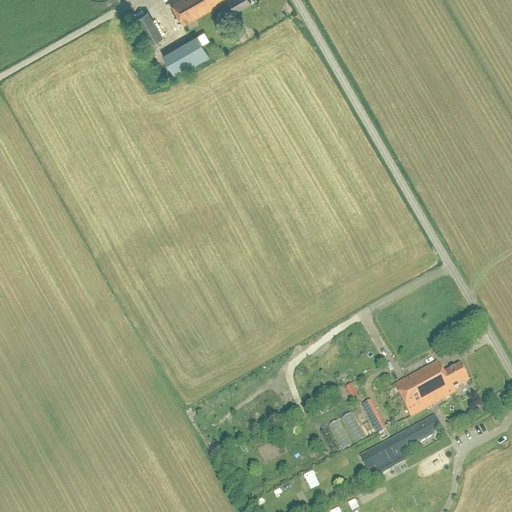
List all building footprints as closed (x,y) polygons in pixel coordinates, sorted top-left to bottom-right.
[(235,10),(251,1),(250,0),(169,0),(184,24),(226,0),(229,4),(231,3),(235,10)] [(133,19),(148,45),(162,37),(147,11),(133,19)] [(207,30),(201,32),(204,43),(211,41),(207,30)] [(174,76),(209,56),(196,35),(162,55),(174,76)] [(393,387),(410,419),(456,394),(454,390),(468,383),(460,367),(444,376),(437,363),(393,387)] [(378,435),(386,431),(370,401),(362,406),(378,435)] [(332,419),(343,415),(338,402),(327,406),(332,419)] [(442,431),(434,417),(367,454),(375,469),(403,454),(403,452),(442,431)] [(302,419),(295,423),(299,429),(306,425),(302,419)] [(263,454),(274,452),(272,438),(261,440),(263,454)] [(432,465),(427,467),(428,472),(435,470),(434,469),(445,466),(442,454),(430,457),(432,465)]
